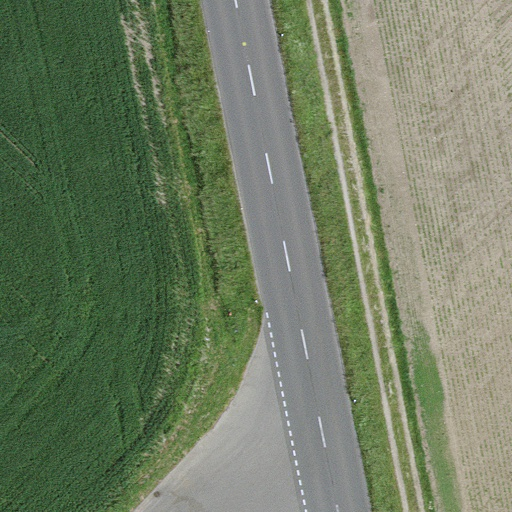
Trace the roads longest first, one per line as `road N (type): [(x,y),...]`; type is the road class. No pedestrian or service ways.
road 1 (secondary): [(236,0),(337,511)]
road 2 (track): [(412,511),(315,0)]
